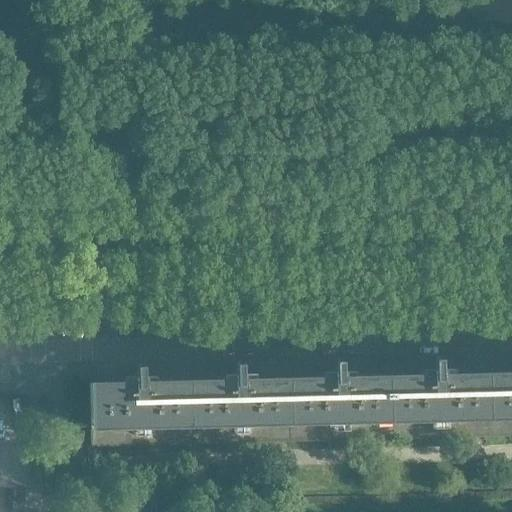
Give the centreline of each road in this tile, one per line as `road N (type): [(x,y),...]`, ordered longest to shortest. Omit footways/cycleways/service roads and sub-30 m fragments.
road 1 (secondary): [(511,229),(0,231)]
road 2 (secondary): [(0,266),(511,265)]
